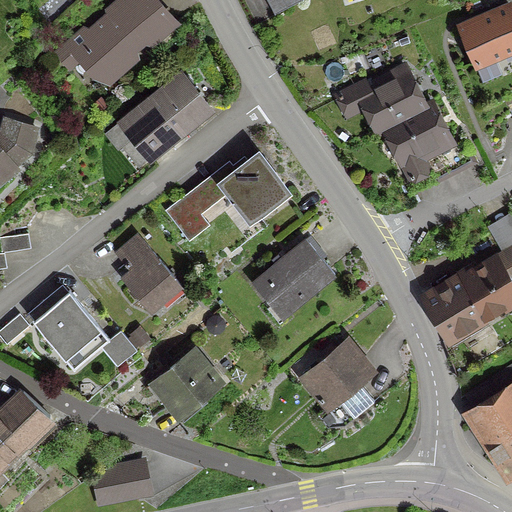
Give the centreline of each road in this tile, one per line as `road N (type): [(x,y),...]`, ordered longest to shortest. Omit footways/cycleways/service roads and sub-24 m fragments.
road 1 (residential): [(0,292),(263,96)]
road 2 (residential): [(374,244),(434,376),(437,487)]
road 3 (tertiary): [(437,487),(387,484),(240,511)]
road 4 (residential): [(263,96),(374,244)]
road 5 (residential): [(374,244),(511,178)]
